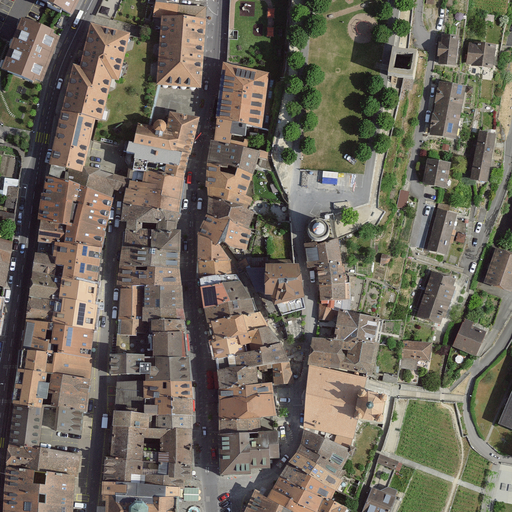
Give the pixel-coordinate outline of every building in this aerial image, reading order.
[(39,0),(71,17),(79,0),(39,0)] [(156,0),(154,16),(165,16),(205,19),(205,8),(166,5),(165,0),(156,0)] [(433,8),(425,8),(425,22),(433,22),(433,8)] [(146,40),(134,37),(129,77),(111,73),(103,121),(98,120),(93,141),(128,148),(130,143),(140,145),(147,127),(160,86),(165,16),(154,16),(152,28),(148,28),(146,40)] [(165,16),(160,86),(201,89),(205,19),(165,16)] [(53,32),(23,21),(3,71),(34,83),(35,80),(42,82),(59,38),(52,35),(53,32)] [(134,37),(89,26),(80,68),(111,73),(129,77),(134,37)] [(458,38),(442,37),(440,66),(456,67),(458,38)] [(494,46),(469,44),(467,67),(493,69),(494,46)] [(409,49),(392,46),(388,75),(404,78),(414,79),(417,57),(418,50),(409,49)] [(223,65),(217,121),(246,126),(262,129),(270,74),(227,66),(223,65)] [(111,73),(80,68),(72,67),(63,111),(95,119),(98,120),(103,121),(111,73)] [(371,78),(321,73),(318,99),(369,104),(371,78)] [(412,90),(414,79),(404,78),(402,89),(412,90)] [(465,88),(439,84),(434,110),(460,114),(465,88)] [(460,114),(434,110),(430,136),(456,140),(460,114)] [(95,119),(63,111),(50,161),(84,167),(95,119)] [(154,126),(153,128),(147,127),(140,145),(191,154),(198,119),(169,114),(166,129),(165,128),(165,126),(164,125),(162,123),(159,123),(157,123),(155,124),(154,126)] [(246,126),(217,121),(214,143),(230,147),(231,136),(245,138),(246,126)] [(494,135),(479,133),(475,157),(490,159),(494,135)] [(238,169),(254,174),(260,152),(230,147),(214,143),(212,142),(209,161),(227,166),(238,169)] [(134,161),(187,169),(191,154),(140,145),(130,143),(128,148),(127,154),(135,154),(134,161)] [(490,159),(475,157),(471,180),(486,182),(490,159)] [(84,167),(50,161),(47,179),(96,190),(100,171),(84,167)] [(185,177),(187,169),(134,161),(134,167),(185,177)] [(227,166),(209,161),(208,196),(248,210),(252,199),(245,197),(254,174),(238,169),(235,177),(219,174),(220,167),(227,168),(227,166)] [(450,164),(429,161),(425,185),(446,189),(450,164)] [(125,192),(123,206),(179,215),(185,177),(134,167),(129,167),(127,178),(114,175),(113,191),(125,192)] [(114,175),(100,171),(96,190),(112,193),(113,191),(114,175)] [(322,172),(322,188),(346,189),(346,172),(322,172)] [(19,180),(5,179),(3,196),(7,196),(5,208),(16,209),(19,180)] [(42,206),(40,219),(78,225),(75,245),(101,248),(107,217),(112,193),(96,190),(47,179),(42,206)] [(248,210),(208,196),(207,214),(248,231),(254,213),(248,210)] [(127,227),(126,231),(141,231),(142,227),(142,223),(157,224),(177,225),(179,215),(123,206),(122,221),(127,222),(127,227)] [(15,214),(0,211),(0,225),(13,227),(15,214)] [(438,211),(428,250),(446,255),(455,215),(438,211)] [(248,231),(207,214),(201,230),(201,236),(216,245),(218,242),(223,242),(238,264),(246,260),(245,251),(251,232),(248,231)] [(316,242),(321,242),(326,240),(329,237),(331,232),(332,227),(330,222),(326,219),(322,217),(316,216),(312,218),(308,222),(306,226),(306,232),(308,236),(311,240),(316,242)] [(38,241),(63,244),(75,245),(78,225),(40,219),(38,241)] [(126,231),(124,248),(147,249),(180,252),(180,232),(177,232),(177,229),(177,225),(157,224),(157,228),(157,232),(141,231),(126,231)] [(466,242),(469,233),(459,231),(457,239),(466,242)] [(213,262),(229,261),(216,245),(201,236),(198,262),(213,262)] [(13,243),(0,239),(0,286),(3,287),(13,243)] [(316,267),(340,262),(337,239),(321,242),(316,242),(305,244),(310,268),(316,267)] [(63,244),(38,241),(36,254),(61,257),(63,244)] [(61,257),(59,275),(63,275),(97,280),(101,248),(75,245),(63,244),(61,257)] [(144,267),(147,267),(147,249),(124,248),(122,248),(120,266),(144,267)] [(147,267),(180,268),(180,252),(147,249),(147,267)] [(511,255),(496,250),(484,285),(511,293),(511,255)] [(36,254),(34,271),(59,275),(61,257),(36,254)] [(246,260),(238,264),(241,268),(244,272),(250,269),(246,260)] [(213,262),(217,276),(240,275),(239,274),(236,270),(229,261),(213,262)] [(198,278),(217,276),(213,262),(198,262),(198,278)] [(320,286),(344,284),(340,262),(316,267),(320,286)] [(121,285),(145,287),(144,267),(120,266),(118,285),(121,285)] [(282,317),(282,315),(303,309),(296,266),(266,266),(265,269),(250,269),(244,272),(256,292),(271,315),(275,315),(277,319),(282,317)] [(145,287),(181,286),(180,268),(147,267),(144,267),(145,287)] [(63,275),(59,275),(34,271),(30,296),(60,300),(63,275)] [(455,281),(432,273),(424,295),(450,304),(455,289),(452,288),(455,281)] [(97,280),(63,275),(60,300),(58,322),(94,327),(95,311),(93,311),(97,280)] [(217,276),(221,286),(227,306),(252,299),(240,275),(217,276)] [(198,288),(201,291),(204,309),(227,306),(221,286),(217,276),(198,278),(198,288)] [(350,284),(344,284),(320,286),(321,308),(334,310),(337,310),(350,312),(350,284)] [(145,287),(121,285),(119,319),(144,320),(144,307),(145,287)] [(145,287),(144,307),(184,308),(181,286),(145,287)] [(450,304),(424,295),(417,317),(440,325),(443,317),(445,318),(450,304)] [(60,300),(30,296),(27,319),(48,322),(58,322),(60,300)] [(252,299),(227,306),(232,319),(259,311),(252,299)] [(232,319),(227,306),(204,309),(208,325),(232,319)] [(152,320),(185,320),(184,308),(144,307),(144,320),(152,320)] [(321,321),(331,321),(334,310),(321,308),(321,321)] [(335,340),(375,344),(379,317),(350,312),(337,310),(335,340)] [(232,319),(240,337),(268,327),(259,311),(232,319)] [(289,341),(303,339),(304,318),(285,324),(289,341)] [(48,322),(27,319),(23,350),(55,354),(57,341),(46,340),(48,322)] [(119,319),(117,334),(153,334),(152,320),(144,320),(119,319)] [(213,342),(240,337),(232,319),(208,325),(213,342)] [(153,334),(185,334),(185,320),(152,320),(153,334)] [(472,323),(465,320),(453,346),(475,356),(486,334),(470,327),(472,323)] [(57,341),(55,354),(90,359),(94,327),(58,322),(48,322),(46,340),(57,341)] [(240,337),(245,353),(280,344),(268,327),(240,337)] [(117,334),(117,357),(144,359),(156,359),(153,334),(117,334)] [(156,359),(187,358),(185,334),(153,334),(156,359)] [(216,358),(245,353),(240,337),(213,342),(216,358)] [(379,344),(375,344),(335,340),(317,338),(311,363),(371,376),(379,344)] [(416,360),(430,361),(431,344),(403,342),(401,369),(416,369),(416,360)] [(280,344),(245,353),(251,367),(256,366),(259,366),(260,371),(273,369),(290,366),(280,344)] [(55,354),(23,350),(20,370),(53,374),(55,354)] [(251,367),(245,353),(216,358),(217,371),(251,367)] [(55,354),(53,374),(90,379),(92,359),(90,359),(55,354)] [(112,357),(111,375),(146,375),(151,375),(151,368),(151,365),(144,365),(144,359),(117,357),(112,357)] [(146,378),(146,381),(191,381),(191,378),(189,358),(187,358),(156,359),(156,368),(151,368),(151,375),(146,375),(146,378)] [(257,385),(256,366),(251,367),(217,371),(220,389),(257,385)] [(290,366),(273,369),(275,384),(293,382),(290,366)] [(53,374),(20,370),(16,403),(49,407),(53,374)] [(310,373),(304,428),(354,439),(357,420),(382,424),(387,397),(365,393),(368,379),(328,372),(327,376),(310,373)] [(90,379),(53,374),(49,407),(58,408),(84,411),(88,412),(90,379)] [(397,376),(384,374),(383,382),(397,383),(397,376)] [(144,398),(143,381),(117,382),(116,411),(144,413),(144,398)] [(144,398),(193,398),(191,381),(146,381),(143,381),(144,398)] [(257,385),(220,389),(219,399),(272,395),(271,384),(257,385)] [(511,392),(499,424),(511,429),(511,392)] [(272,395),(219,399),(219,437),(259,433),(259,418),(275,416),(272,395)] [(193,398),(144,398),(144,413),(149,414),(193,414),(193,398)] [(49,407),(16,403),(10,446),(38,449),(40,428),(55,429),(58,408),(49,407)] [(84,411),(58,408),(55,429),(55,431),(81,435),(84,411)] [(116,411),(115,426),(143,428),(149,428),(149,414),(144,413),(116,411)] [(193,414),(149,414),(149,428),(162,429),(193,430),(193,414)] [(142,450),(143,428),(115,426),(111,459),(142,460),(142,450)] [(193,430),(162,429),(161,450),(161,461),(192,463),(193,430)] [(352,457),(355,448),(350,446),(349,449),(303,431),(301,442),(297,452),(336,479),(348,455),(352,457)] [(259,433),(219,437),(221,475),(251,474),(251,468),(270,468),(270,458),(279,458),(279,433),(259,433)] [(80,455),(38,449),(10,446),(7,468),(74,477),(78,477),(80,455)] [(142,450),(142,460),(161,461),(161,450),(142,450)] [(338,489),(341,482),(336,479),(297,452),(291,463),(338,489)] [(399,462),(380,454),(377,462),(395,470),(399,462)] [(141,486),(142,460),(111,459),(106,459),(104,483),(141,486)] [(141,486),(180,489),(185,489),(185,481),(193,481),(192,463),(161,461),(142,460),(141,486)] [(331,500),(338,489),(291,463),(281,476),(331,500)] [(72,511),(74,477),(7,468),(4,511),(72,511)] [(272,491),(311,511),(351,511),(331,500),(281,476),(272,491)] [(102,500),(105,500),(141,502),(141,486),(104,483),(102,500)] [(180,489),(141,486),(141,502),(178,504),(180,489)] [(388,486),(385,493),(372,488),(362,511),(361,511),(360,511),(359,511),(389,511),(396,498),(393,497),(396,490),(388,486)] [(244,511),(295,511),(268,498),(255,491),(245,511),(244,511)] [(311,511),(272,491),(268,498),(295,511),(311,511)] [(105,500),(104,511),(177,511),(178,504),(141,502),(105,500)]
